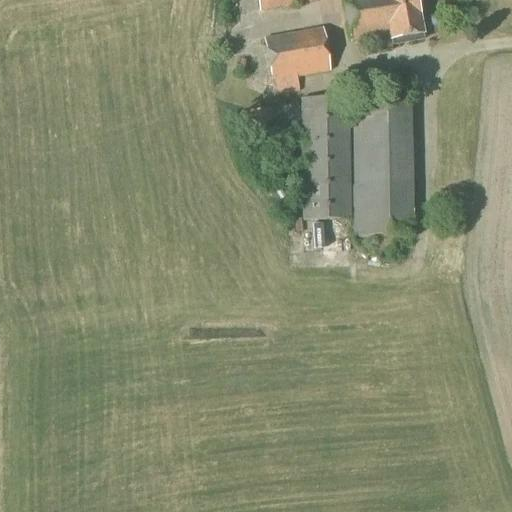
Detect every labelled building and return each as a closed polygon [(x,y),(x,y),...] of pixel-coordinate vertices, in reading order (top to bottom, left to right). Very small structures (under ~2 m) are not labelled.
[(256,0),(258,12),(318,2),(317,0),(256,0)] [(422,35),(415,0),(341,0),(350,42),(389,35),(390,41),(392,47),(423,41),(422,35)] [(273,98),(298,93),(296,79),(329,73),(322,30),(263,41),(273,98)] [(355,237),(411,236),(409,122),(409,99),(352,100),(355,237)] [(349,222),(347,100),(300,101),(300,104),(274,109),(280,141),(301,137),(302,222),(349,222)] [(244,149),(270,145),(270,142),(277,141),(273,109),(240,113),(244,149)]
